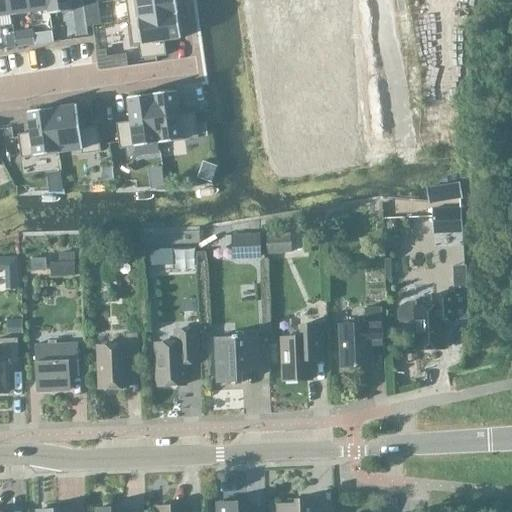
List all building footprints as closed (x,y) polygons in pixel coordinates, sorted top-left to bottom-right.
[(0,0),(0,17),(11,16),(8,0),(0,0)] [(28,0),(8,0),(11,16),(30,13),(28,0)] [(49,10),(47,0),(28,0),(30,13),(48,11),(49,10)] [(72,12),(70,0),(47,0),(49,10),(48,11),(49,15),(72,12)] [(125,0),(128,21),(178,14),(175,0),(125,0)] [(302,0),(303,9),(348,3),(347,0),(302,0)] [(306,33),(297,34),(299,46),(324,43),(322,31),(351,27),(348,3),(303,9),(306,33)] [(140,60),(166,56),(164,41),(181,39),(178,14),(128,21),(132,46),(138,45),(140,60)] [(328,75),(303,79),(305,91),(314,90),(317,114),(362,108),(359,84),(330,88),(328,75)] [(157,94),(152,95),(159,144),(198,139),(194,113),(180,115),(177,91),(171,92),(170,88),(156,90),(157,94)] [(159,144),(152,95),(127,98),(131,122),(116,124),(120,150),(159,144)] [(52,109),(58,154),(81,150),(82,155),(101,152),(97,127),(80,129),(77,105),(52,109)] [(320,138),(311,139),(313,151),(338,148),(336,135),(365,131),(362,108),(317,114),(320,138)] [(52,109),(27,112),(30,133),(18,135),(21,159),(58,154),(52,109)] [(430,205),(461,199),(462,199),(459,184),(427,189),(429,199),(430,205)] [(461,208),(431,209),(432,234),(462,233),(461,208)] [(266,234),(268,246),(293,244),(292,232),(266,234)] [(260,234),(231,235),(232,261),(261,260),(260,234)] [(155,264),(195,266),(196,240),(156,239),(155,264)] [(77,243),(50,244),(51,266),(78,266),(77,243)] [(444,349),(443,319),(455,319),(454,295),(433,296),(433,307),(416,308),(416,303),(408,303),(402,307),(399,313),(399,320),(403,326),(408,329),(415,328),(416,350),(444,349)] [(366,324),(339,325),(341,368),(372,366),(371,352),(384,352),(382,308),(365,309),(366,324)] [(282,339),(284,381),(312,380),(310,350),(322,350),(321,326),(300,327),(301,338),(282,339)] [(156,344),(158,387),(186,385),(185,364),(199,364),(197,330),(175,331),(176,343),(156,344)] [(125,346),(98,347),(100,389),(128,388),(126,358),(138,358),(137,334),(125,334),(125,346)] [(234,336),(234,337),(215,338),(217,384),(243,383),(242,374),(259,374),(257,335),(234,336)] [(0,393),(8,393),(6,363),(18,363),(17,339),(0,339),(0,393)] [(70,374),(80,374),(78,342),(36,344),(38,391),(71,389),(70,374)] [(277,511),(315,511),(315,500),(300,500),(300,504),(277,505),(277,511)] [(217,511),(247,511),(247,503),(217,504),(217,511)]
